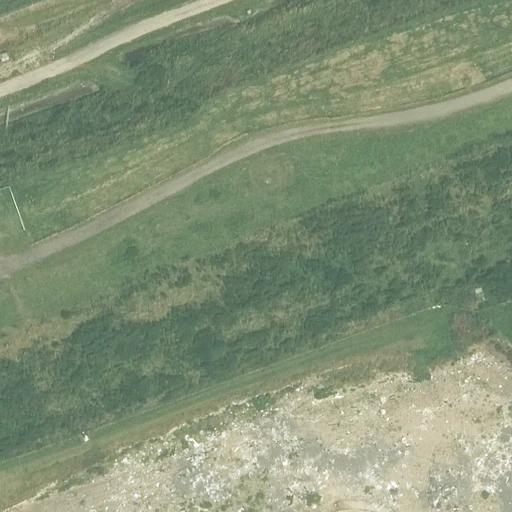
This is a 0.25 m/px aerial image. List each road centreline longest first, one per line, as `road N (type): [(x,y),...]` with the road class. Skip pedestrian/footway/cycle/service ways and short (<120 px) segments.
road 1 (track): [(511,85),(415,115),(277,137),(0,269)]
road 2 (track): [(225,0),(0,85)]
